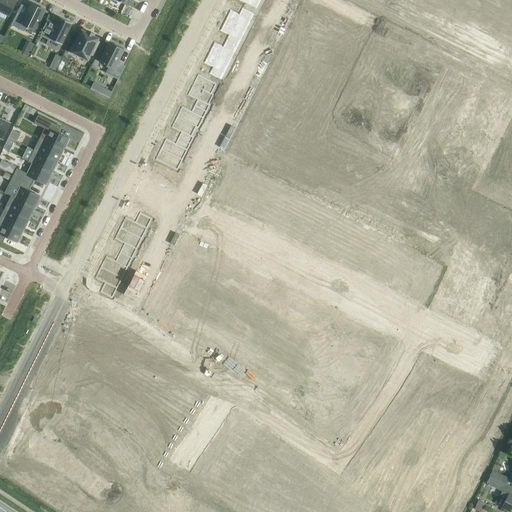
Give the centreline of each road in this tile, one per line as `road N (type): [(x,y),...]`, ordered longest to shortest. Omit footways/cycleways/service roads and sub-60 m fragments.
road 1 (residential): [(424,331),(339,463),(63,288)]
road 2 (residential): [(424,331),(118,182)]
road 3 (residential): [(27,272),(96,129),(0,81)]
road 4 (residential): [(366,9),(464,56),(403,179)]
road 5 (residential): [(403,179),(327,138),(314,117),(366,9)]
road 6 (residential): [(209,0),(118,182)]
road 7 (residential): [(63,288),(0,420)]
road 8 (residential): [(511,301),(482,360),(424,331)]
